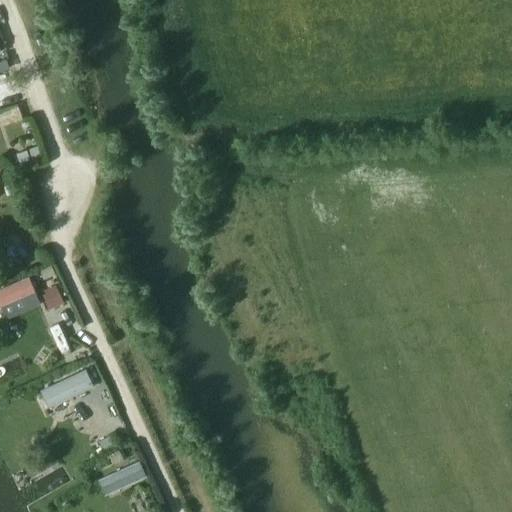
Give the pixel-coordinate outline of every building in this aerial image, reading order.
[(33,275),(0,289),(0,293),(11,318),(45,303),(33,275)] [(44,290),(53,308),(67,302),(59,284),(44,290)] [(55,406),(99,385),(90,367),(46,388),(55,406)] [(115,445),(110,436),(99,442),(103,451),(115,445)] [(110,493),(151,478),(145,461),(104,476),(110,493)]
